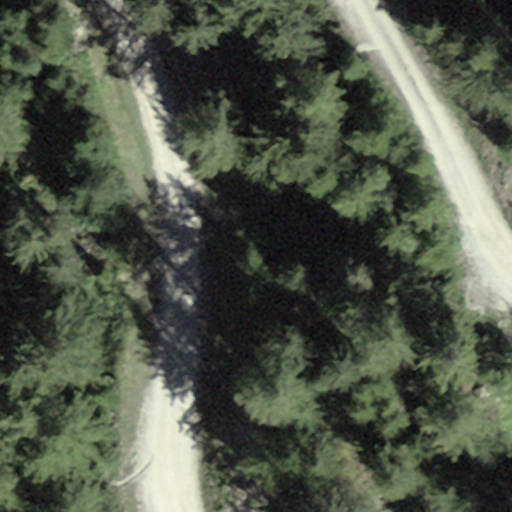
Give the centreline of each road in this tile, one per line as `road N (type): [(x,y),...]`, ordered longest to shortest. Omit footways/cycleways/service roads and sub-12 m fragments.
road 1 (unclassified): [(172,511),(175,212),(151,102),(115,0)]
road 2 (unclassified): [(356,0),(418,94),(484,242),(511,277)]
